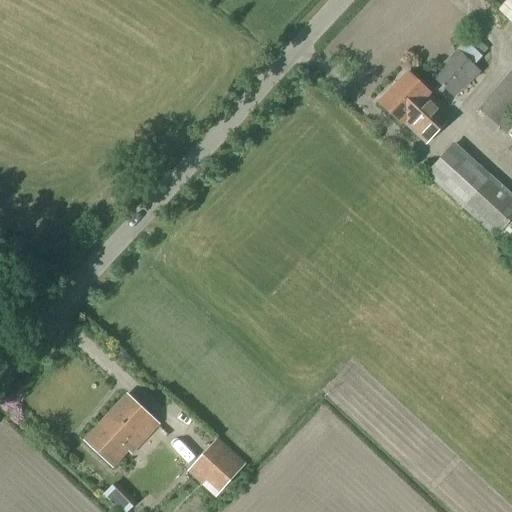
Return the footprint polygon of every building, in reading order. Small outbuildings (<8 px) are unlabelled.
[(511,0),(508,0),(499,10),(511,22),(511,0)] [(481,62),(495,53),(488,42),(474,51),(481,62)] [(454,99),(480,73),(457,51),(431,77),(454,99)] [(511,68),(477,110),(506,136),(511,128),(511,68)] [(425,146),(452,118),(428,95),(429,94),(408,73),(379,104),(400,125),(401,123),(425,146)] [(496,240),(511,221),(511,197),(453,144),(424,176),(496,240)] [(131,457),(160,426),(126,394),(82,441),(112,470),(128,453),(131,457)] [(214,500),(245,465),(217,439),(186,473),(214,500)]
